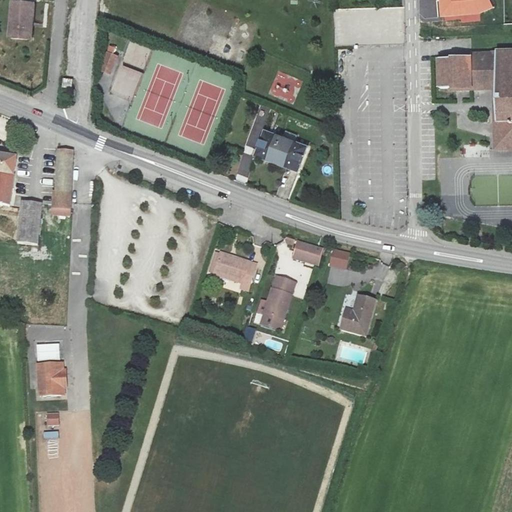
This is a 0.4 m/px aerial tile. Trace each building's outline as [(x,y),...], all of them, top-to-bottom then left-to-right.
[(440,0),(441,15),(477,13),(492,7),(488,0),(440,0)] [(404,8),(335,8),(335,45),(405,44),(404,8)] [(4,50),(20,51),(22,34),(26,35),(28,16),(7,13),(4,50)] [(494,61),(436,63),(436,94),(468,93),(468,88),(494,88),(495,153),(511,153),(511,54),(493,55),(494,61)] [(100,77),(109,80),(115,66),(106,62),(100,77)] [(132,103),(143,73),(121,65),(110,94),(132,103)] [(73,80),(64,79),(63,89),(72,90),(73,80)] [(306,146),(265,130),(255,155),(296,171),(306,146)] [(72,206),(74,149),(58,148),(55,194),(53,195),(54,217),(71,217),(72,206)] [(17,161),(0,158),(0,206),(11,208),(17,161)] [(43,208),(23,205),(18,244),(39,247),(43,208)] [(298,242),(293,258),(318,264),(322,248),(298,242)] [(335,249),(331,267),(346,270),(350,252),(335,249)] [(256,264),(220,253),(213,274),(242,283),(240,288),(247,291),(256,264)] [(296,282),(276,276),(261,323),(281,329),(296,282)] [(375,300),(358,295),(354,311),(347,309),(342,328),(366,334),(375,300)] [(254,330),(246,328),(244,338),(252,340),(254,330)] [(36,362),(60,361),(59,344),(35,346),(36,362)] [(60,365),(39,367),(41,398),(63,396),(62,394),(65,393),(65,389),(64,387),(62,386),(60,385),(60,382),(60,379),(61,376),(62,374),(63,373),(64,372),(64,368),(60,369),(60,365)] [(48,426),(59,425),(58,413),(47,414),(48,426)]
